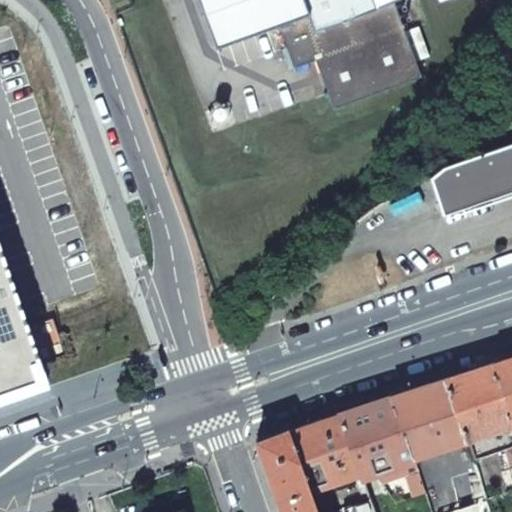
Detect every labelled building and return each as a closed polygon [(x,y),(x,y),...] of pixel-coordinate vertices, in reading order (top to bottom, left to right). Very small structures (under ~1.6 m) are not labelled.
[(197,0),(216,48),(278,26),(293,68),(315,61),(333,109),(421,77),(393,2),(376,8),(372,0),(197,0)] [(430,178),(443,216),(511,192),(511,144),(443,168),(430,178)] [(0,401),(48,385),(24,315),(0,246),(0,401)] [(511,419),(511,354),(508,356),(493,361),(511,419)] [(466,441),(511,425),(511,419),(493,361),(459,373),(445,378),(456,411),(466,441)] [(403,430),(456,411),(445,378),(405,392),(392,396),(403,430)] [(417,472),(403,430),(392,396),(355,408),(339,414),(361,472),(363,481),(400,468),(404,476),(417,472)] [(309,490),(361,472),(339,414),(307,424),(288,431),(309,490)] [(309,490),(288,431),(277,434),(256,442),(279,510),(312,498),(309,490)] [(472,497),(483,493),(477,475),(466,478),(472,497)] [(280,511),(317,511),(312,498),(279,510),(280,511)] [(374,511),(371,500),(345,509),(345,511),(374,511)]
